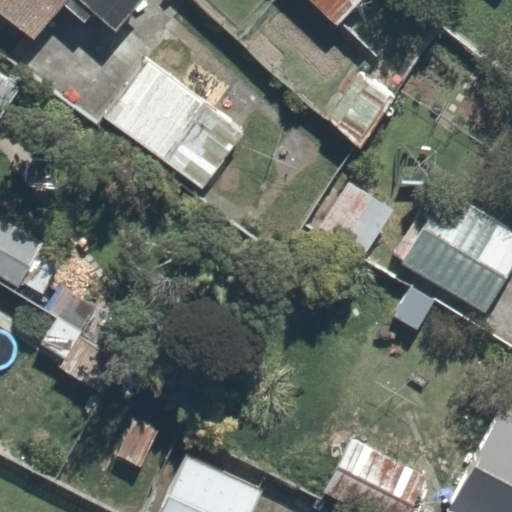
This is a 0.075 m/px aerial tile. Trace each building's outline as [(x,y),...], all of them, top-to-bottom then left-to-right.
[(0,0),(0,4),(19,20),(35,0),(84,0),(105,17),(118,0),(0,0)] [(318,0),(339,18),(354,0),(318,0)] [(398,197),(331,168),(307,224),(374,253),(398,197)] [(410,329),(438,279),(478,301),(511,239),(511,224),(429,179),(389,252),(362,302),(410,329)] [(511,511),(511,356),(502,351),(425,490),(472,511),(511,511)] [(341,425),(314,482),(376,511),(393,511),(417,461),(341,425)] [(181,436),(144,511),(247,511),(264,475),(181,436)]
